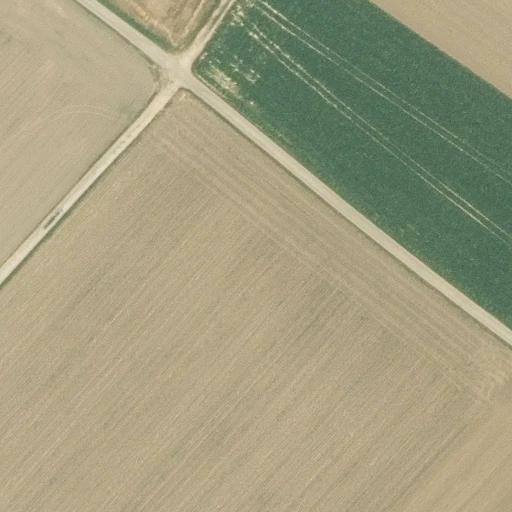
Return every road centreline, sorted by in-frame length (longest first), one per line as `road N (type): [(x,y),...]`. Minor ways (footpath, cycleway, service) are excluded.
road 1 (track): [(79,0),(511,336)]
road 2 (track): [(0,272),(179,74),(231,0)]
